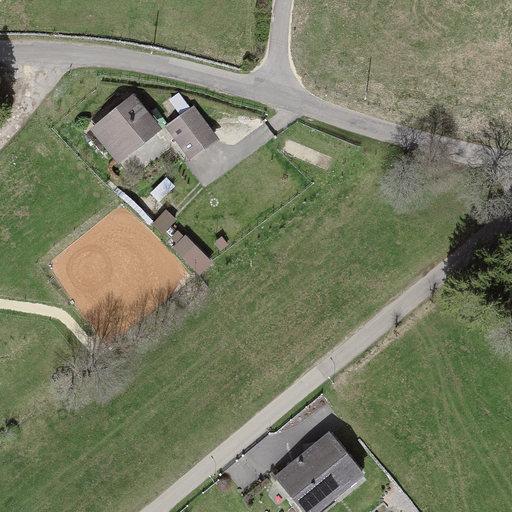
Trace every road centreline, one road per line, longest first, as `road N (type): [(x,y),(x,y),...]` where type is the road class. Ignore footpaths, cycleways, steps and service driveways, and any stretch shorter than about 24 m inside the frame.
road 1 (tertiary): [(511,160),(121,54),(0,44)]
road 2 (residential): [(152,511),(511,211)]
